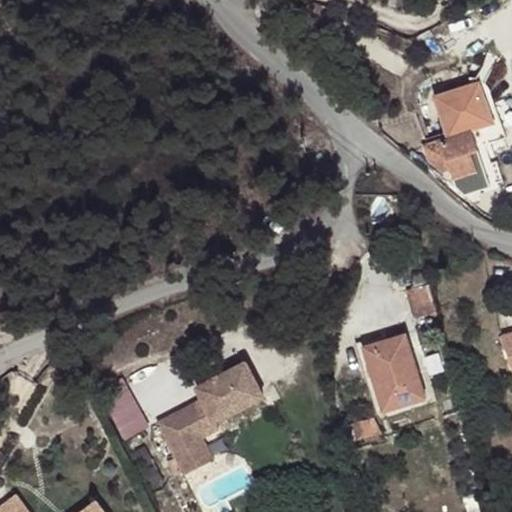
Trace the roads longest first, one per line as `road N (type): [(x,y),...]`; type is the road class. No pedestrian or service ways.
road 1 (unclassified): [(0,357),(177,284),(336,233),(346,218),(351,138)]
road 2 (unclassified): [(351,138),(213,0)]
road 3 (unclassified): [(511,244),(351,138)]
road 4 (unknown): [(346,0),(438,42),(511,3)]
